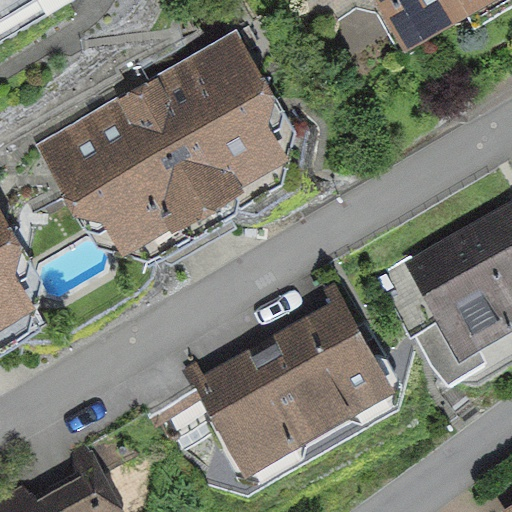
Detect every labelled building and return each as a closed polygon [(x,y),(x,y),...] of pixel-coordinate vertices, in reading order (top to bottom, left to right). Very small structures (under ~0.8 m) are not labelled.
[(0,0),(0,40),(1,42),(71,0),(0,0)] [(377,0),(403,45),(484,0),(377,0)] [(237,26),(37,142),(74,205),(102,213),(122,249),(288,154),(268,116),(277,87),(237,26)] [(0,197),(0,320),(34,301),(16,264),(25,236),(0,197)] [(511,199),(379,277),(413,336),(448,379),(511,345),(511,199)] [(196,363),(187,369),(247,468),(395,385),(336,280),(324,287),(333,297),(204,371),(196,363)] [(17,485),(0,495),(0,511),(127,511),(86,443),(73,452),(74,470),(35,492),(17,485)] [(511,511),(511,502),(501,510),(502,511),(511,511)]
